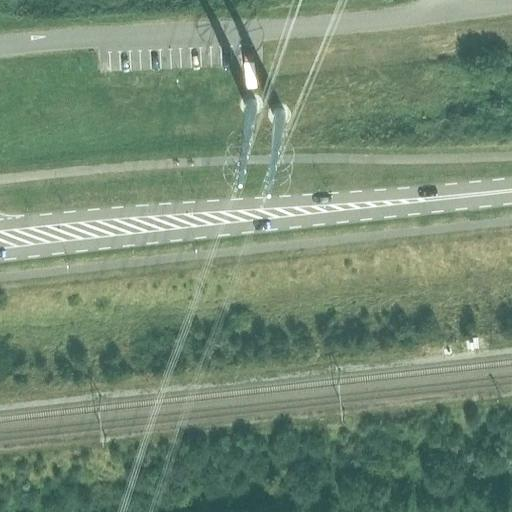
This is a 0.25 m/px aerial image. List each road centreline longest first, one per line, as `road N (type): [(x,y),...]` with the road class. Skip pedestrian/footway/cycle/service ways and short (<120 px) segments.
road 1 (primary): [(0,239),(511,189)]
road 2 (unclassified): [(0,46),(258,31),(509,0)]
